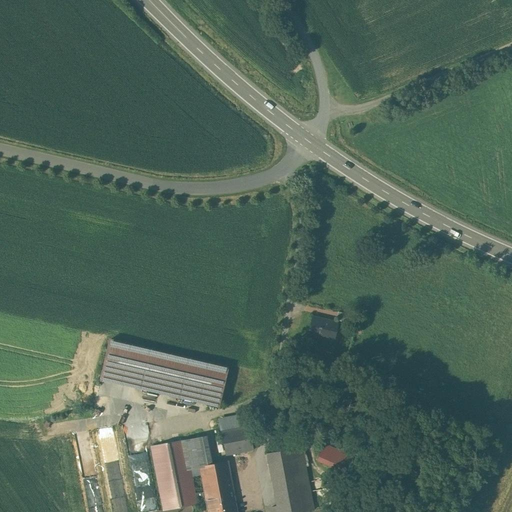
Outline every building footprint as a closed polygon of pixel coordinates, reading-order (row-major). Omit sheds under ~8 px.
[(352,315),(338,312),(336,320),(350,323),(352,315)] [(338,323),(312,317),(308,335),(333,340),(338,323)] [(227,367),(110,340),(100,379),(218,406),(227,367)] [(246,412),(218,417),(225,454),(253,449),(246,412)] [(184,441),(189,469),(199,468),(199,466),(211,464),(206,437),(184,441)] [(184,440),(151,446),(163,510),(196,503),(195,497),(189,469),(184,441),(184,440)] [(347,454),(323,445),(317,460),(340,470),(347,454)] [(301,447),(266,453),(277,506),(271,507),(271,511),(302,511),(313,510),(301,447)] [(199,466),(199,468),(205,495),(207,511),(236,511),(227,461),(211,464),(199,466)] [(199,468),(189,469),(195,497),(205,495),(199,468)] [(105,511),(99,484),(87,487),(93,511),(105,511)]
